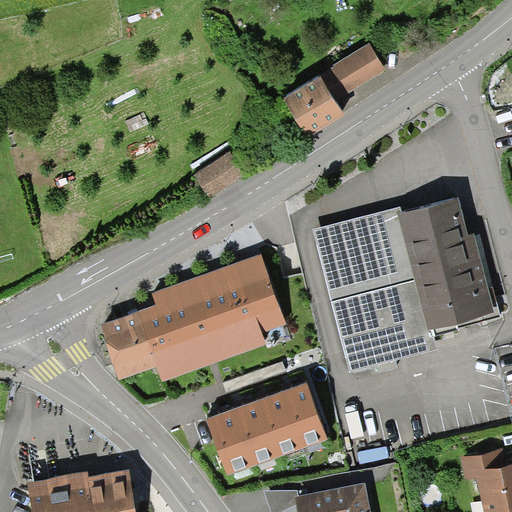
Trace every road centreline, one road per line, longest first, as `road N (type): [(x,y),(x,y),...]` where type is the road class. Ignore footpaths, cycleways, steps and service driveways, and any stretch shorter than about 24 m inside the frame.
road 1 (secondary): [(32,316),(228,207),(448,65)]
road 2 (secondary): [(207,511),(156,444),(32,316)]
road 3 (residential): [(448,65),(469,103),(511,253)]
